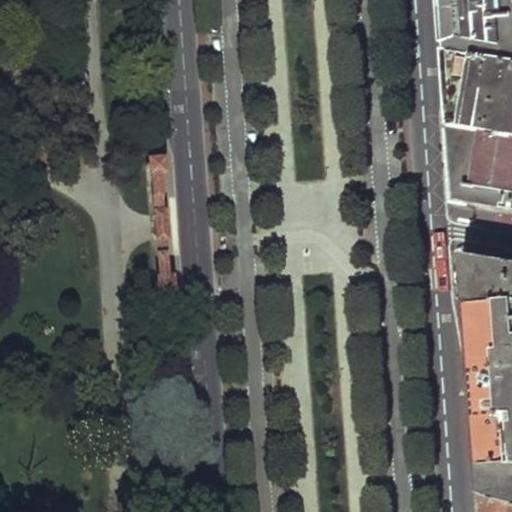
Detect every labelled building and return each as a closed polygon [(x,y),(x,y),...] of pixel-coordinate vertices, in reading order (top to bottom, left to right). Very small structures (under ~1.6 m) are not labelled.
[(511,0),(447,0),(451,54),(511,65),(511,0)] [(511,65),(451,54),(457,134),(511,142),(511,65)] [(511,142),(457,134),(459,177),(460,190),(469,200),(479,209),(511,214),(511,142)] [(155,155),(148,155),(152,213),(153,228),(154,239),(157,291),(165,291),(170,291),(175,290),(171,227),(166,154),(161,154),(155,155)] [(511,266),(488,262),(466,280),(470,338),(477,438),(482,498),(511,507),(511,266)] [(379,295),(355,296),(355,330),(379,330),(379,295)] [(482,511),(511,511),(511,507),(482,498),(482,511)]
